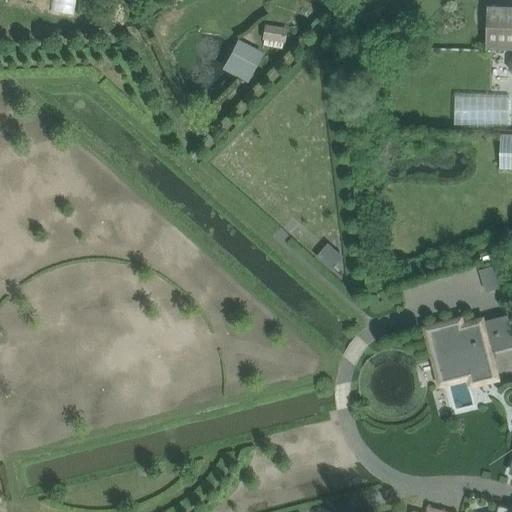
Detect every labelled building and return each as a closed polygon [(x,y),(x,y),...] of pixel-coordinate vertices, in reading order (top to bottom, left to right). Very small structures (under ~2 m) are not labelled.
[(511,2),(495,1),(492,38),(511,39),(511,2)] [(248,45),(268,49),(273,29),(252,25),(248,45)] [(493,125),(494,98),(443,95),(442,122),(493,125)] [(511,171),(511,134),(487,135),(488,172),(511,171)] [(314,242),(305,259),(323,268),(332,251),(314,242)] [(475,290),(489,287),(484,263),(469,266),(475,290)] [(494,351),(511,346),(511,326),(509,315),(486,321),(485,316),(465,321),(464,315),(423,326),(439,389),(467,382),(469,389),(502,381),(494,351)]
